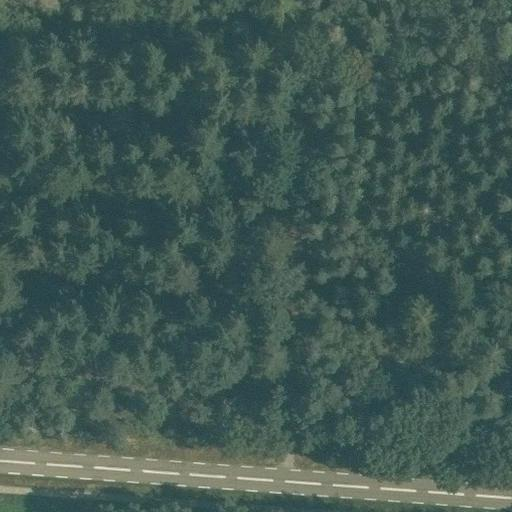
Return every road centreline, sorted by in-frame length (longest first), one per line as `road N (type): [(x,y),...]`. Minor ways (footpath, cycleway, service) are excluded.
road 1 (secondary): [(0,461),(511,499)]
road 2 (track): [(295,448),(286,0)]
road 3 (track): [(286,129),(502,126)]
